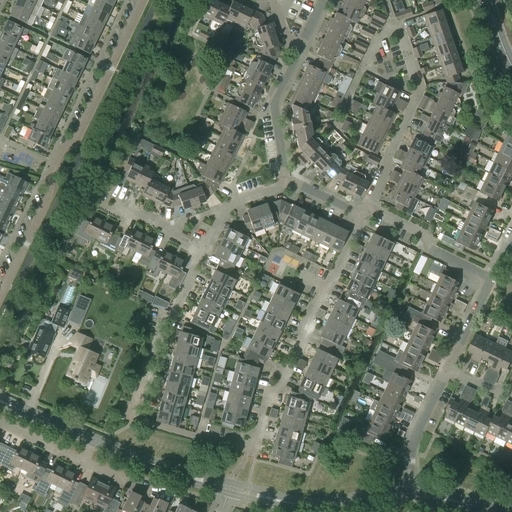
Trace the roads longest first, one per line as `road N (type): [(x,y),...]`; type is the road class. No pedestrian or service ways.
road 1 (residential): [(360,215),(271,393),(254,452),(132,418),(161,321),(171,317),(200,254)]
road 2 (residential): [(0,299),(52,191),(50,173),(75,145),(144,0)]
road 3 (residential): [(370,208),(421,89),(399,29),(375,37),(357,77)]
road 4 (tertiary): [(407,495),(306,504),(229,488)]
road 5 (tertiary): [(229,488),(93,439)]
road 6 (residential): [(489,279),(370,208)]
road 7 (residential): [(407,495),(410,447),(446,371)]
road 8 (residential): [(286,180),(275,104),(293,58)]
road 9 (residential): [(200,254),(166,237),(160,224),(138,213),(124,217),(98,200)]
road 10 (residential): [(200,254),(223,208),(286,180)]
